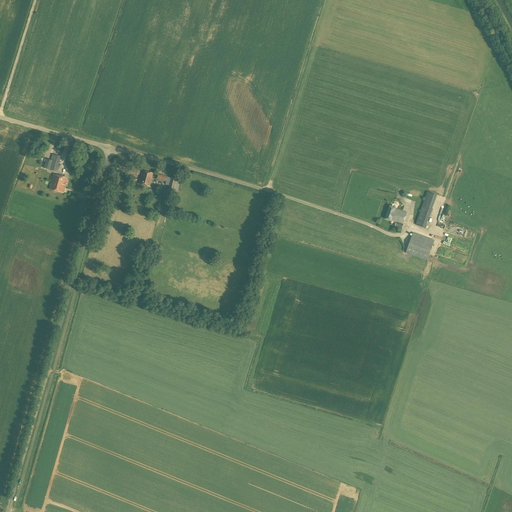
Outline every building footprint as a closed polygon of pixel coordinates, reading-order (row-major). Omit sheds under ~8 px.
[(56,173),(60,157),(52,155),(51,161),(46,160),(43,169),(56,173)] [(139,175),(140,171),(138,170),(138,169),(130,167),(128,173),(137,175),(137,174),(139,175)] [(149,186),(153,174),(141,171),(138,184),(149,186)] [(176,197),(180,180),(158,174),(156,179),(166,182),(165,185),(168,186),(167,191),(169,192),(168,195),(176,197)] [(51,182),(63,186),(65,179),(53,175),(51,182)] [(63,186),(51,182),(49,190),(63,193),(65,186),(63,186)] [(402,228),(407,213),(395,209),(396,208),(389,206),(385,219),(391,221),(391,220),(396,222),(395,226),(402,228)] [(432,209),(422,206),(416,225),(425,228),(432,209)] [(427,261),(435,240),(413,233),(405,253),(408,254),(410,255),(427,261)]
